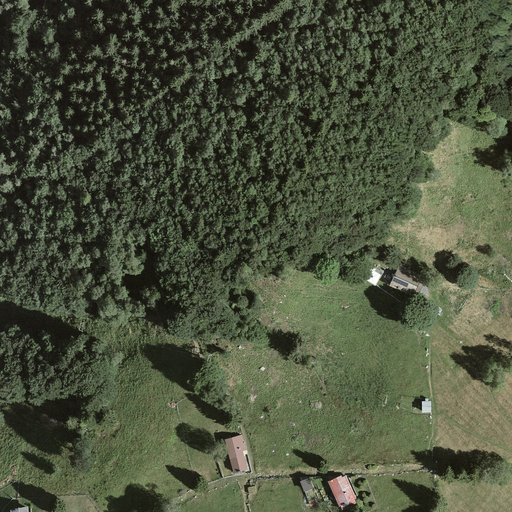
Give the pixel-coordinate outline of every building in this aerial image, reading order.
[(421,277),(399,268),(390,288),(412,297),(421,277)] [(431,402),(422,402),(422,409),(422,415),(430,415),(431,402)] [(243,436),(224,440),(233,475),(247,472),(242,453),(247,452),(243,436)] [(358,501),(347,477),(342,479),(341,477),(328,483),(340,509),(358,501)] [(311,480),(301,483),(305,493),(315,490),(311,480)]
